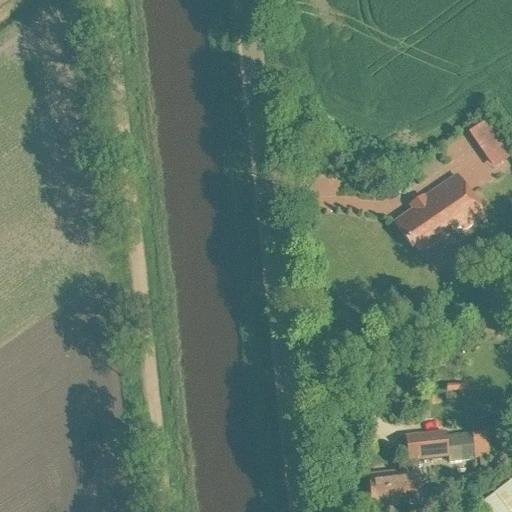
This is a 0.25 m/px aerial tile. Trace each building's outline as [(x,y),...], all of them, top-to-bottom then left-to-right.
[(476,133),(500,171),(511,163),(511,148),(496,121),(476,133)] [(411,211),(413,214),(394,226),(412,251),(415,249),(421,258),(441,245),(442,247),(463,233),(464,233),(483,220),(455,180),(411,211)] [(399,475),(368,479),(370,504),(374,503),(375,511),(421,507),(417,463),(448,460),(446,439),(445,436),(405,440),(408,464),(397,465),(397,467),(398,467),(399,475)] [(472,437),(446,439),(448,460),(449,466),(474,463),(472,437)] [(511,511),(511,486),(510,483),(472,511),(511,511)]
